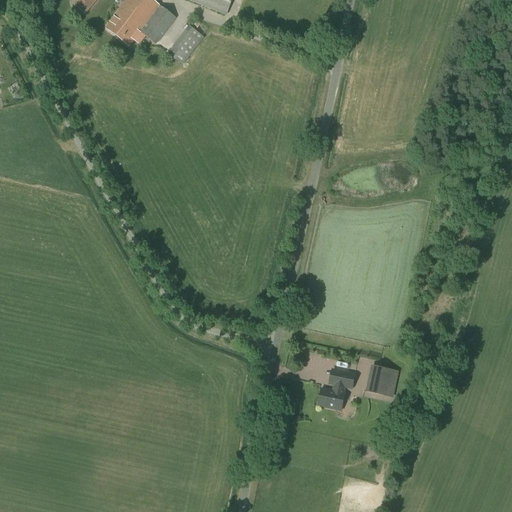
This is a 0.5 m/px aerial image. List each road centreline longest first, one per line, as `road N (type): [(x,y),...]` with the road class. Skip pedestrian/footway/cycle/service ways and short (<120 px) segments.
road 1 (unclassified): [(0,10),(175,312),(197,326),(275,346)]
road 2 (unclassified): [(275,346),(347,0)]
road 3 (unclassified): [(239,511),(275,346)]
road 4 (unknown): [(334,63),(179,0)]
